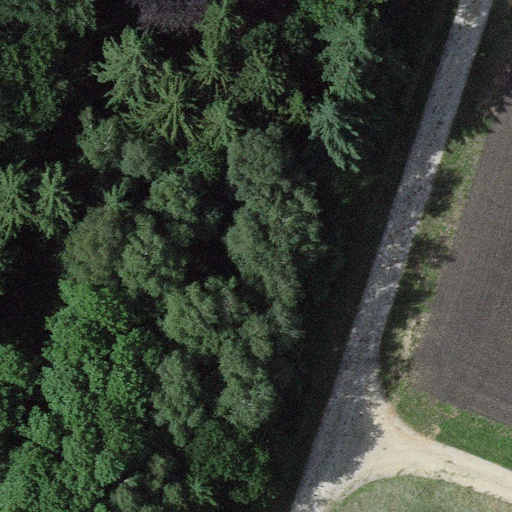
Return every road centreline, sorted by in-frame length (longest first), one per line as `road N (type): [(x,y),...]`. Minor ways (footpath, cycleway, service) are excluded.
road 1 (track): [(485,0),(343,439)]
road 2 (track): [(343,439),(511,501)]
